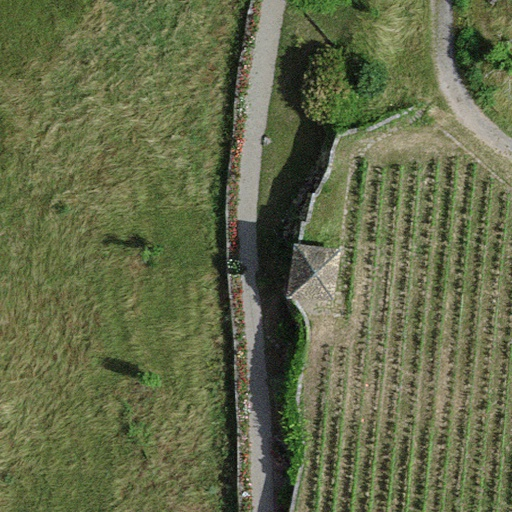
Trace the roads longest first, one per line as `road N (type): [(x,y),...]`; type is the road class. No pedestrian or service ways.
road 1 (track): [(266,511),(246,195),(274,0)]
road 2 (track): [(443,0),(442,68),(464,110),(511,147)]
